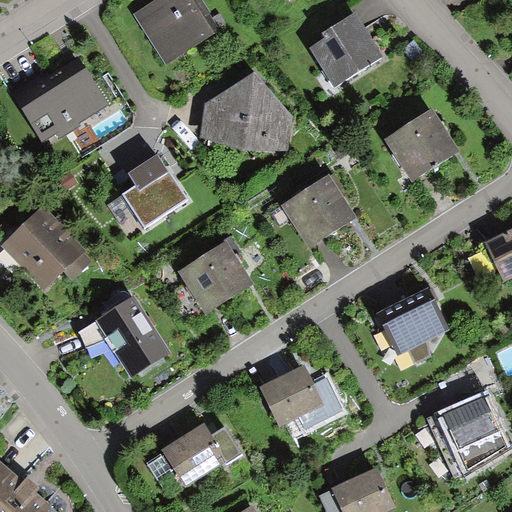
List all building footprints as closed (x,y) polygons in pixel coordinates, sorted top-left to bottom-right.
[(195,0),(151,0),(132,12),(164,64),(216,32),(195,0)] [(335,88),(386,57),(358,12),(324,33),(327,37),(310,47),(335,88)] [(113,104),(82,55),(54,73),(51,67),(15,91),(49,144),(113,104)] [(293,115),(254,71),(207,99),(202,135),(245,147),(288,149),(293,115)] [(417,178),(464,149),(437,106),(390,135),(417,178)] [(187,202),(157,155),(125,175),(133,188),(121,195),(143,230),(187,202)] [(307,248),(355,218),(328,175),(280,205),(307,248)] [(47,204),(5,244),(48,290),(69,271),(76,279),(97,259),(92,254),(93,253),(47,204)] [(511,278),(511,229),(488,241),(507,281),(511,278)] [(225,245),(179,275),(206,317),(252,287),(225,245)] [(431,284),(383,309),(401,348),(407,346),(420,366),(435,358),(429,336),(451,325),(431,284)] [(88,348),(107,339),(132,377),(172,351),(136,296),(115,310),(81,332),(88,348)] [(306,367),(259,390),(278,432),(288,427),(294,440),(346,415),(328,377),(314,384),(306,367)] [(487,394),(441,415),(459,454),(505,433),(487,394)] [(212,434),(204,421),(161,449),(185,487),(241,452),(225,426),(212,434)] [(1,457),(0,458),(0,511),(51,511),(58,505),(1,457)] [(385,511),(398,506),(379,467),(319,494),(326,511),(385,511)] [(264,511),(259,503),(245,511),(264,511)]
